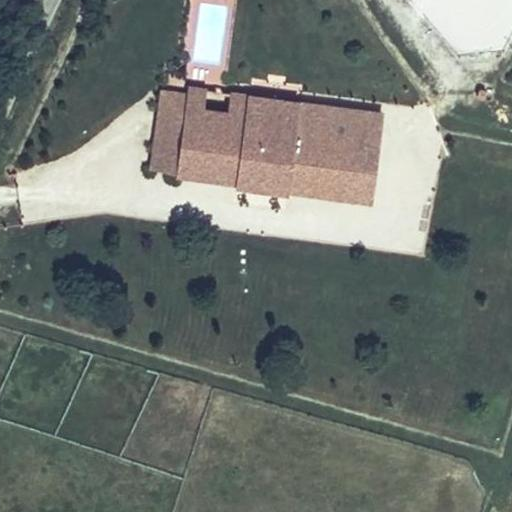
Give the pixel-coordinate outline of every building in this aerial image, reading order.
[(175,172),(290,189),(299,118),(240,110),(242,89),(188,81),(186,91),(175,172)] [(148,166),(175,172),(186,91),(159,88),(148,166)] [(511,120),(511,91),(496,88),(489,115),(511,120)] [(242,89),(240,110),(299,118),(303,97),(242,89)] [(384,109),(303,97),(299,118),(382,129),(384,109)] [(373,198),(382,129),(299,118),(290,189),(373,198)]
